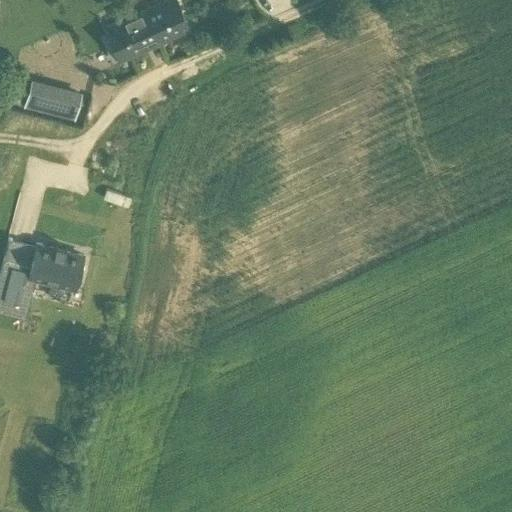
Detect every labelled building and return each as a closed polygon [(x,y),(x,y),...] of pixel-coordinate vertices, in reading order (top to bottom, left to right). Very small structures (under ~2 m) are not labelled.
[(166,0),(140,12),(155,43),(189,28),(176,0),(166,0)] [(121,58),(155,43),(140,12),(106,27),(121,58)] [(56,84),(31,78),(23,107),(48,114),(56,84)] [(73,120),(76,110),(63,107),(60,117),(73,120)] [(36,239),(26,278),(74,290),(84,252),(36,239)]
